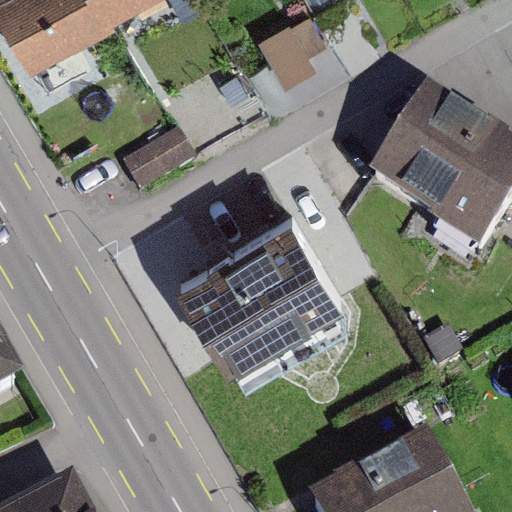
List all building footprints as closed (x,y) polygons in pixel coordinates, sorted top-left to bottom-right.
[(105,0),(0,0),(0,9),(33,68),(117,21),(114,16),(105,0)] [(105,0),(114,16),(143,0),(105,0)] [(314,13),(266,39),(287,79),(336,52),(314,13)] [(511,204),(511,164),(422,106),(365,192),(472,264),(511,204)] [(282,219),(170,289),(227,380),(339,311),(282,219)] [(0,344),(0,408),(28,392),(0,344)] [(456,511),(419,445),(303,511),(456,511)] [(21,511),(91,511),(75,483),(21,511)]
